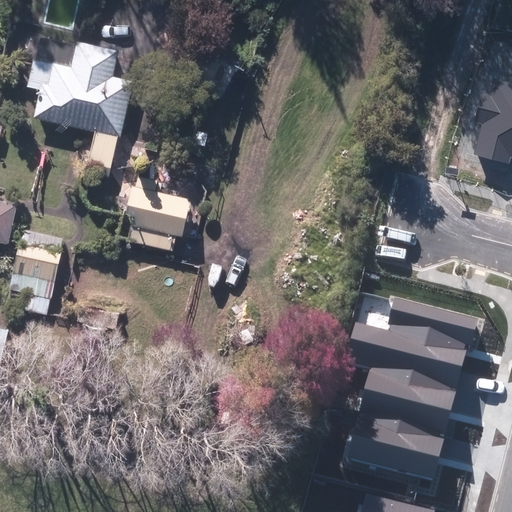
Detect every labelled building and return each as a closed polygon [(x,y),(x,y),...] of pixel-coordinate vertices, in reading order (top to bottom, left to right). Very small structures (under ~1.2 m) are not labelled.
[(165,79),(203,98),(223,58),(185,39),(165,79)] [(89,173),(110,178),(118,140),(121,141),(133,85),(112,81),(118,55),(76,46),(75,49),(37,41),(27,90),(41,93),(35,122),(97,135),(89,173)] [(511,158),(511,82),(491,77),(487,93),(481,92),(473,123),(480,125),(472,154),(507,163),(509,158),(511,158)] [(120,241),(173,253),(176,238),(183,239),(191,204),(154,195),(156,184),(139,179),(136,190),(132,190),(120,241)] [(0,244),(8,246),(17,208),(0,204),(0,244)] [(7,310),(48,318),(61,256),(20,247),(7,310)] [(152,260),(127,253),(122,269),(147,276),(152,260)] [(372,366),(456,388),(459,378),(466,349),(464,349),(466,344),(470,345),(477,319),(395,298),(388,324),(391,324),(389,331),(356,323),(346,360),(372,366)] [(64,323),(115,334),(119,317),(67,306),(64,323)] [(0,373),(9,334),(0,331),(0,373)] [(361,415),(435,434),(436,431),(445,433),(452,405),(456,388),(372,366),(359,415),(361,415)] [(434,436),(435,434),(361,415),(350,457),(433,478),(440,451),(444,439),(434,436)] [(435,511),(436,509),(366,490),(360,511),(435,511)]
